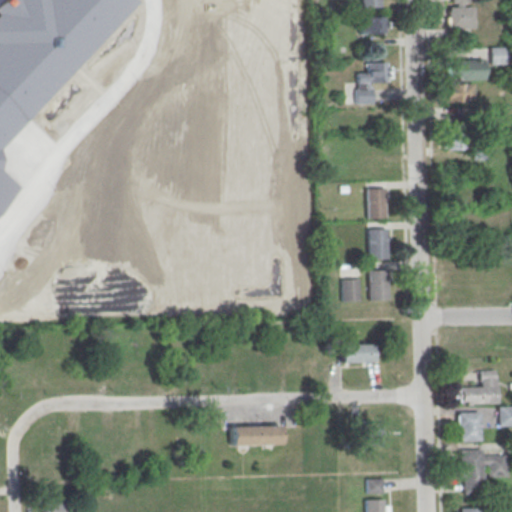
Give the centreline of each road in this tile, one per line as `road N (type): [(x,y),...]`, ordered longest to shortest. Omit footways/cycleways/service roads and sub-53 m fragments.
road 1 (residential): [(411,0),(424,511)]
road 2 (residential): [(421,394),(45,407),(11,442),(13,511)]
